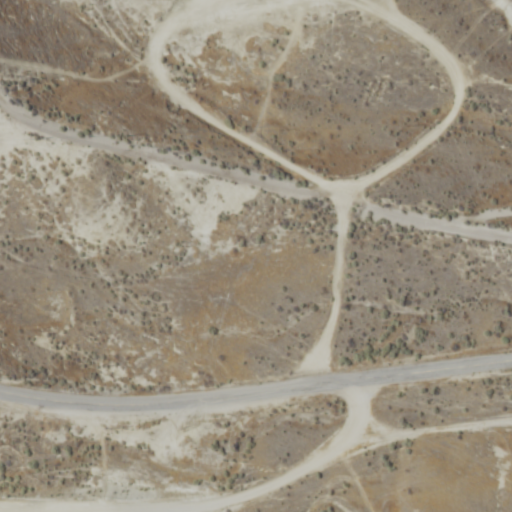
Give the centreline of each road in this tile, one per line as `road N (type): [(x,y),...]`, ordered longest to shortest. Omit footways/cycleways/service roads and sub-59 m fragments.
road 1 (residential): [(511,283),(0,138)]
road 2 (residential): [(511,360),(186,401),(65,402),(0,391)]
